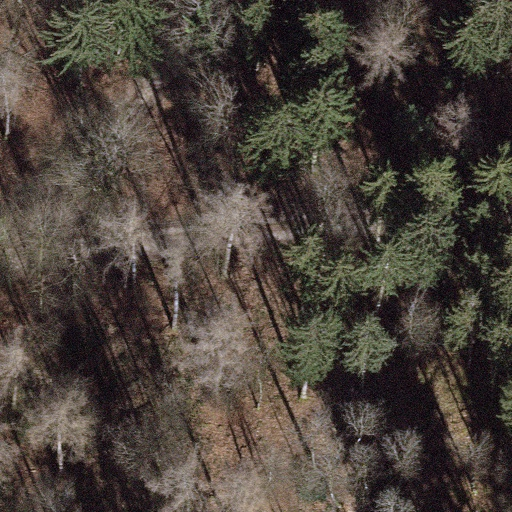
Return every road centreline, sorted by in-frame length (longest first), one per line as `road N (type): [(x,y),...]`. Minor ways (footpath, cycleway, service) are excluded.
road 1 (track): [(0,241),(153,213),(511,198)]
road 2 (track): [(241,0),(153,213)]
